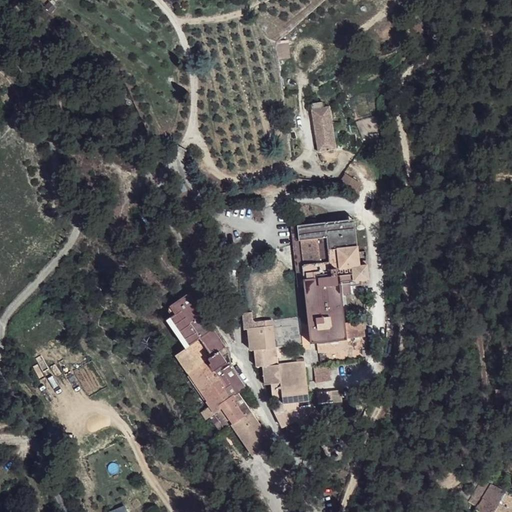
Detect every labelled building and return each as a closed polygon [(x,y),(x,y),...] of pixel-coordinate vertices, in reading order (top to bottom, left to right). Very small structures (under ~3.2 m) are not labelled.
[(288,39),(275,41),(278,59),(291,57),(288,39)] [(112,78),(124,75),(119,64),(110,66),(112,78)] [(330,104),(312,107),(317,149),(334,147),(330,104)] [(352,185),(340,178),(337,182),(348,190),(352,185)] [(357,212),(347,213),(354,255),(363,255),(357,212)] [(347,213),(299,219),(301,233),(329,233),(334,271),(307,273),(308,281),(313,337),(319,337),(351,334),(367,332),(366,316),(349,316),(346,288),(343,276),(352,276),(355,274),(354,255),(347,213)] [(299,219),(292,220),(299,280),(308,281),(307,273),(334,271),(329,233),(301,233),(299,219)] [(363,255),(354,255),(355,274),(367,274),(367,270),(372,270),(370,254),(363,255)] [(352,276),(343,276),(346,288),(353,287),(352,276)] [(188,342),(174,353),(215,410),(211,413),(222,430),(231,424),(253,454),(274,441),(251,409),(248,411),(238,396),(242,392),(241,390),(250,384),(234,361),(232,362),(224,347),(228,345),(190,292),(173,304),(177,311),(172,316),(188,342)] [(285,397),(292,397),(248,309),(244,310),(246,325),(249,325),(251,345),(255,346),(257,361),(261,362),(264,380),(272,382),(275,392),(283,393),(285,397)] [(251,309),(248,309),(292,397),(311,395),(307,358),(279,359),(277,343),(269,342),(267,316),(256,316),(251,309)] [(302,311),(267,316),(269,342),(277,343),(305,339),(302,311)] [(351,344),(351,334),(319,337),(321,347),(351,344)] [(305,339),(277,343),(279,359),(307,358),(305,339)] [(174,353),(165,359),(204,415),(211,413),(215,410),(174,353)] [(313,368),(314,382),(330,381),(329,367),(313,368)] [(317,405),(333,404),(332,391),(316,392),(317,405)] [(481,505),(490,511),(489,511),(511,511),(511,490),(498,481),(481,505)]
